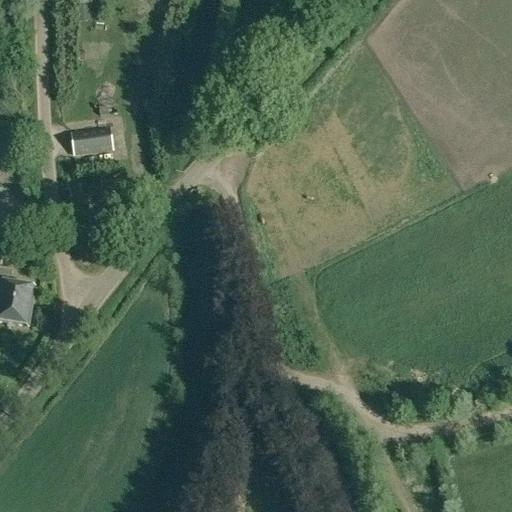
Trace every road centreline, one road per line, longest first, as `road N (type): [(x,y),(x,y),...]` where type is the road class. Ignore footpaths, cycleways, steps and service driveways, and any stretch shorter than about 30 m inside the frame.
road 1 (unclassified): [(346,511),(282,388),(225,178),(211,156)]
road 2 (unclassified): [(88,311),(48,210),(42,0)]
road 3 (unclassified): [(211,156),(363,0)]
road 4 (unclassified): [(88,311),(211,156)]
road 5 (unclassified): [(0,432),(88,311)]
